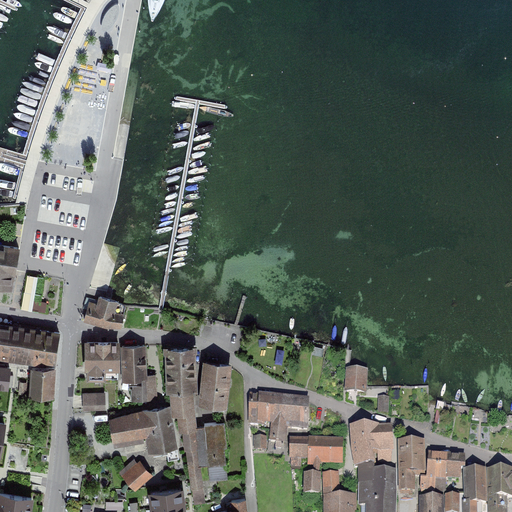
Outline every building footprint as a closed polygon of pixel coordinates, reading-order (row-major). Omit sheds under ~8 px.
[(104,17),(102,24),(102,29),(105,31),(111,28),(117,21),(119,13),(120,6),(117,3),(110,8),(104,17)] [(68,146),(88,151),(105,93),(85,88),(68,146)] [(0,286),(13,288),(20,248),(0,244),(0,286)] [(37,313),(43,277),(32,276),(26,311),(37,313)] [(88,306),(84,319),(101,325),(101,322),(109,324),(121,325),(125,309),(116,304),(117,301),(107,297),(100,298),(99,301),(87,297),(85,305),(88,306)] [(36,330),(0,324),(0,357),(29,362),(30,358),(32,359),(36,330)] [(60,333),(36,330),(32,359),(30,358),(29,362),(41,364),(42,360),(56,362),(60,333)] [(118,343),(88,343),(87,379),(118,379),(118,343)] [(144,345),(123,346),(125,381),(128,380),(129,389),(133,389),(134,400),(147,399),(146,376),(144,345)] [(195,390),(194,348),(167,349),(168,390),(172,391),(175,414),(179,413),(181,429),(183,429),(186,450),(187,450),(195,504),(205,502),(195,428),(196,427),(192,390),(195,390)] [(228,379),(230,366),(206,363),(201,403),(225,406),(227,388),(230,386),(230,381),(228,379)] [(0,385),(7,387),(9,368),(0,366),(0,385)] [(54,397),(55,368),(33,368),(30,396),(54,397)] [(366,373),(349,372),(347,391),(365,392),(366,373)] [(157,375),(146,376),(147,399),(158,399),(157,375)] [(104,395),(84,395),(84,408),(104,408),(104,395)] [(260,396),(252,396),(250,424),(259,425),(260,396)] [(273,398),(260,396),(259,425),(263,425),(263,423),(273,423),(281,424),(281,416),(271,416),(273,398)] [(309,403),(273,398),(271,416),(281,416),(281,424),(273,423),(272,442),(277,442),(276,447),(284,448),(286,428),(308,430),(309,403)] [(389,398),(380,398),(380,413),(388,413),(389,398)] [(142,411),(111,419),(116,446),(147,440),(149,452),(177,447),(169,406),(142,411)] [(227,447),(225,422),(205,424),(210,481),(228,479),(225,447),(227,447)] [(351,429),(351,442),(367,441),(368,455),(374,455),(379,454),(379,457),(382,457),(383,462),(391,463),(392,453),(391,428),(351,429)] [(265,438),(256,438),(256,450),(265,450),(265,438)] [(344,442),(310,441),(310,442),(309,460),(309,461),(313,462),(312,466),(315,466),(315,476),(306,476),(305,494),(320,494),(320,476),(318,476),(319,466),(321,466),(321,464),(342,465),(344,442)] [(367,441),(351,442),(355,467),(360,467),(360,469),(374,468),(374,455),(368,455),(367,441)] [(309,460),(310,442),(293,442),(292,466),(301,467),(301,459),(309,460)] [(425,476),(425,443),(400,444),(400,468),(413,468),(413,476),(425,476)] [(435,491),(435,490),(436,477),(438,477),(440,456),(430,455),(428,466),(428,481),(423,481),(422,490),(435,491)] [(461,469),(466,469),(466,458),(440,456),(438,477),(436,477),(435,490),(440,490),(440,488),(446,487),(446,478),(460,478),(461,469)] [(148,474),(135,459),(122,471),(135,486),(148,474)] [(395,511),(396,474),(375,473),(374,468),(360,469),(361,506),(368,506),(368,511),(395,511)] [(413,476),(413,468),(400,468),(401,494),(413,493),(413,476)] [(511,497),(511,470),(489,471),(489,511),(506,511),(506,498),(511,497)] [(486,503),(486,472),(465,473),(466,495),(459,495),(459,511),(483,511),(483,503),(486,503)] [(354,511),(355,496),(338,496),(338,475),(324,475),(325,497),(326,497),(325,511),(354,511)] [(151,491),(153,511),(184,511),(181,488),(151,491)] [(0,511),(29,511),(31,498),(0,493),(0,511)] [(459,511),(459,495),(447,496),(447,511),(459,511)] [(247,511),(245,499),(230,501),(231,510),(217,511),(247,511)] [(442,511),(443,499),(423,499),(422,511),(442,511)] [(125,511),(125,501),(108,501),(108,511),(125,511)]
